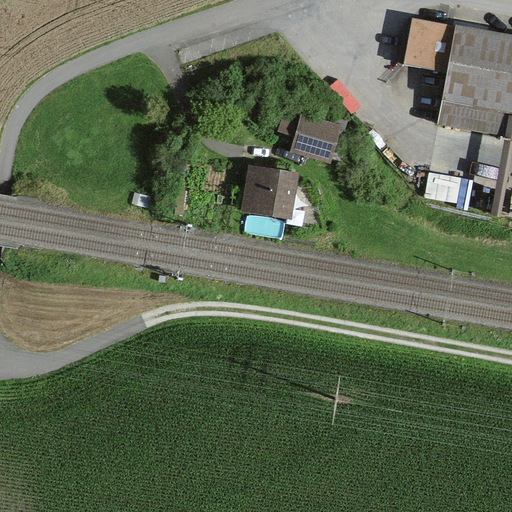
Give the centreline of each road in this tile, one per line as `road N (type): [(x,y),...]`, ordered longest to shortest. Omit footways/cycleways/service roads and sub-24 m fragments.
road 1 (unclassified): [(0,364),(50,364),(147,318),(213,308),(511,355)]
road 2 (unclassified): [(0,209),(23,95),(47,73),(236,0)]
road 3 (unknown): [(342,7),(419,146)]
